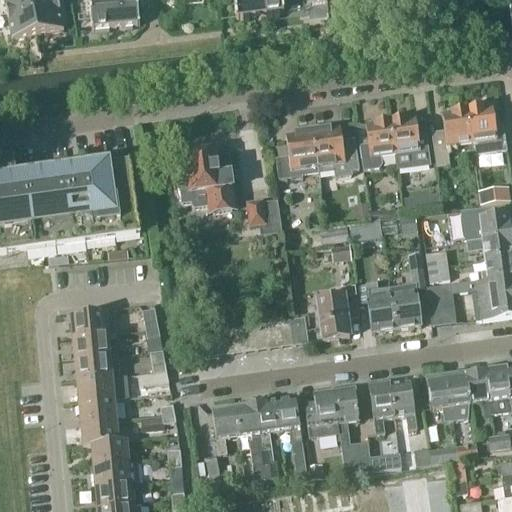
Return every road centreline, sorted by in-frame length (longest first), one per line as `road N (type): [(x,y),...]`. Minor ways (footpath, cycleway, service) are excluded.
road 1 (residential): [(119,113),(511,61)]
road 2 (residential): [(173,389),(511,342)]
road 3 (residential): [(58,511),(43,306),(153,290)]
road 4 (unclassified): [(0,135),(119,113)]
